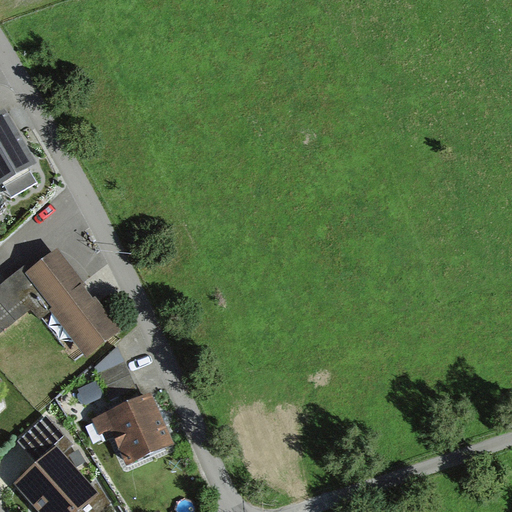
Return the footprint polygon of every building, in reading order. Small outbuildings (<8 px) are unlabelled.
[(28,167),(37,163),(6,108),(0,110),(0,183),(3,182),(28,167)] [(28,167),(3,182),(11,197),(37,182),(28,167)] [(53,309),(88,354),(123,328),(96,295),(93,296),(85,286),(86,284),(57,247),(29,269),(25,266),(0,286),(0,302),(15,320),(30,309),(40,318),(53,309)] [(0,410),(5,406),(0,390),(0,383),(4,380),(0,375),(0,333),(15,320),(0,302),(0,410)] [(105,396),(107,401),(138,387),(119,345),(93,369),(98,380),(105,396)] [(105,396),(98,380),(77,389),(85,405),(105,396)] [(110,430),(127,465),(176,442),(152,391),(93,419),(100,434),(110,430)] [(47,417),(17,445),(37,466),(57,448),(64,454),(74,445),(47,417)] [(37,466),(14,488),(36,511),(80,511),(100,494),(64,454),(57,448),(37,466)] [(79,450),(70,455),(77,467),(85,462),(79,450)]
